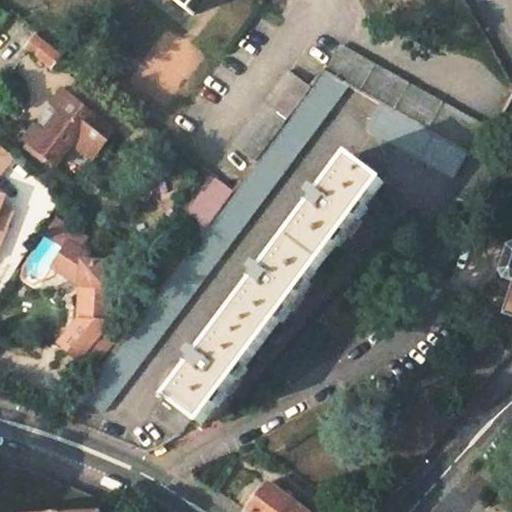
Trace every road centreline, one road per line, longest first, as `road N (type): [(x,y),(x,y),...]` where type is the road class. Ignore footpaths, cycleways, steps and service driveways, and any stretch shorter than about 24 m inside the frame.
road 1 (unknown): [(127,429),(344,139),(363,142),(430,192)]
road 2 (unknown): [(207,438),(257,439),(289,424),(419,329),(448,259),(445,212),(430,192)]
road 3 (unknown): [(430,192),(278,390),(207,438)]
road 4 (residential): [(0,419),(113,460),(201,511)]
road 5 (unknown): [(326,0),(221,135),(222,152),(238,166)]
road 6 (unknown): [(326,6),(506,110)]
road 7 (residential): [(409,511),(511,402)]
